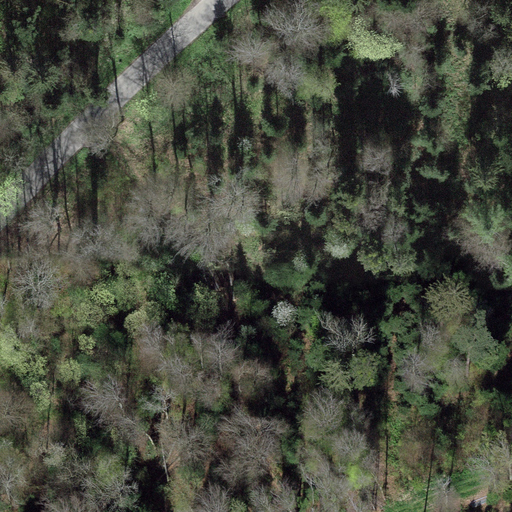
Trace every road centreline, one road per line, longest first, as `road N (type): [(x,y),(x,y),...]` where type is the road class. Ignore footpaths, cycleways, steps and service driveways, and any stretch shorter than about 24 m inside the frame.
road 1 (tertiary): [(221,0),(99,110),(0,215)]
road 2 (track): [(356,511),(511,433)]
